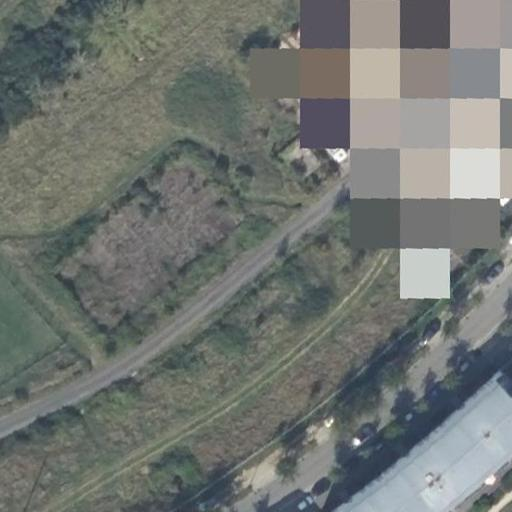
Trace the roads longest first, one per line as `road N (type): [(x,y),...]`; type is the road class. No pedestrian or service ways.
road 1 (unclassified): [(0,426),(159,344),(511,41)]
road 2 (tertiary): [(511,293),(341,448),(246,511)]
